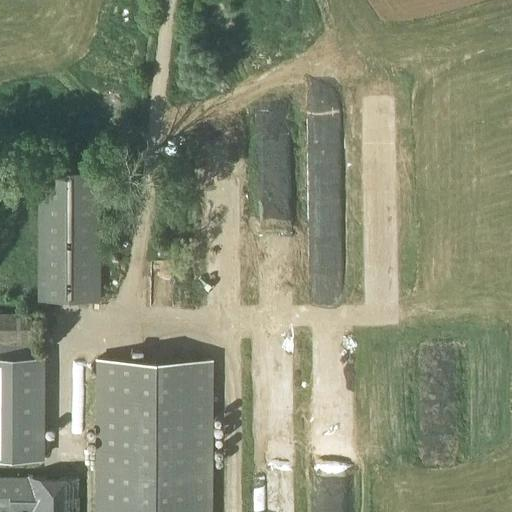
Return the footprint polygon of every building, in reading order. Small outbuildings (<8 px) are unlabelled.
[(99,300),(100,172),(40,171),(39,299),(99,300)] [(209,219),(211,238),(220,237),(218,218),(209,219)] [(265,266),(284,270),(288,255),(268,251),(265,266)] [(0,312),(0,344),(14,344),(31,344),(31,312),(0,312)] [(211,511),(212,357),(97,357),(96,511),(211,511)] [(78,511),(78,477),(0,476),(0,511),(78,511)]
